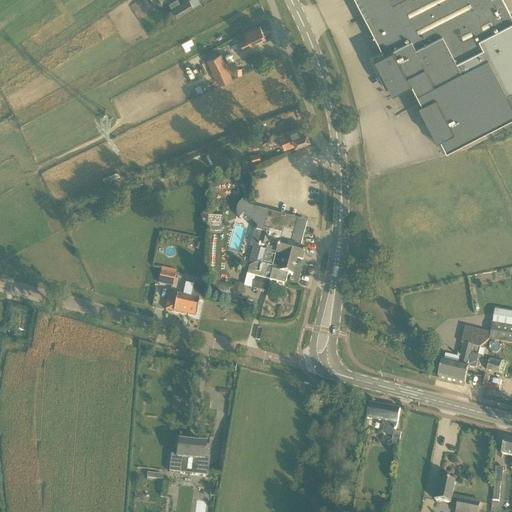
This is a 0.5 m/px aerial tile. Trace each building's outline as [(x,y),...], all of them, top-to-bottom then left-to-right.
[(177,17),(193,7),(188,0),(183,0),(184,2),(172,9),(176,17),(177,17)] [(411,83),(421,103),(418,104),(435,137),(442,150),(444,149),(445,151),(511,115),(511,15),(504,0),(495,5),(492,0),(367,0),(374,12),(365,17),(383,53),(373,58),(380,71),(378,72),(385,87),(387,85),(391,93),(411,83)] [(242,47),(265,36),(259,25),(243,33),(245,38),(239,41),(242,47)] [(209,88),(231,78),(220,54),(206,60),(215,78),(207,81),(209,88)] [(284,131),(284,133),(279,135),(284,149),(309,140),(305,128),(299,130),(298,126),(284,131)] [(263,141),(262,140),(248,145),(249,150),(264,145),(267,144),(266,141),(263,141)] [(197,150),(182,156),(184,162),(200,155),(197,150)] [(174,160),(165,163),(167,169),(176,165),(174,160)] [(307,223),(250,208),(243,201),(239,205),(238,206),(237,208),(236,209),(236,211),(236,213),(236,214),(236,215),(239,218),(244,214),(257,228),(256,231),(254,231),(250,248),(260,250),(265,251),(261,265),(256,264),(249,267),(247,275),(265,280),(266,275),(271,276),(269,281),(285,285),(288,275),(292,276),(296,260),(302,261),(305,251),(300,249),(307,223)] [(79,209),(73,212),(75,217),(82,214),(79,209)] [(219,228),(221,226),(221,218),(208,217),(207,228),(219,228)] [(173,287),(175,275),(162,272),(159,284),(173,287)] [(255,278),(252,288),(252,289),(266,293),(269,282),(255,278)] [(228,299),(230,289),(220,287),(220,284),(220,281),(214,280),(213,282),(210,294),(228,299)] [(233,283),(231,292),(241,294),(243,285),(233,283)] [(174,312),(196,317),(199,302),(204,303),(204,288),(193,286),(191,298),(170,293),(166,310),(174,312)] [(473,355),(479,357),(481,349),(491,341),(511,344),(511,312),(495,310),(491,334),(467,328),(462,345),(464,346),(459,365),(443,361),(439,378),(456,382),(462,360),(465,360),(466,356),(472,357),(473,355)] [(476,370),(479,357),(473,355),(472,357),(466,356),(465,360),(462,360),(456,382),(465,384),(469,368),(476,370)] [(499,375),(502,364),(491,360),(488,372),(499,375)] [(399,448),(402,434),(396,433),(401,410),(369,404),(366,419),(384,423),(383,426),(385,426),(383,435),(394,437),(392,447),(399,448)] [(511,469),(511,440),(506,439),(501,454),(511,457),(511,466),(511,469)] [(207,445),(178,441),(176,456),(172,455),(169,472),(181,474),(183,461),(197,463),(196,476),(207,477),(207,481),(217,483),(218,478),(208,477),(210,460),(205,460),(207,445)] [(502,484),(504,469),(496,468),(493,501),(500,501),(500,494),(501,484),(502,484)] [(453,496),(454,493),(456,484),(445,481),(444,485),(438,484),(436,494),(435,501),(436,502),(450,504),(458,506),(456,511),(479,511),(481,502),(453,496)] [(178,494),(174,511),(188,511),(191,496),(178,494)]
